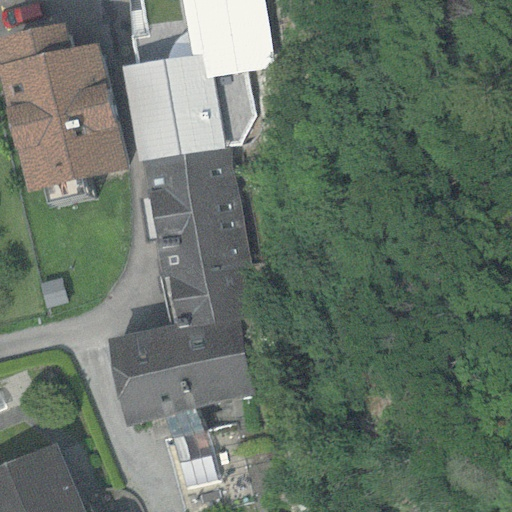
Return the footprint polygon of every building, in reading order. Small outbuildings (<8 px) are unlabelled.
[(126,34),(145,158),(231,145),(219,69),(261,62),(251,0),(186,0),(190,23),(144,31),(126,34)] [(139,0),(144,31),(190,23),(186,0),(139,0)] [(0,29),(0,60),(64,47),(58,17),(0,29)] [(64,47),(0,60),(0,100),(19,187),(118,165),(90,41),(64,47)] [(250,264),(231,145),(145,158),(161,273),(250,264)] [(65,304),(61,280),(40,284),(44,308),(65,304)] [(235,316),(107,343),(121,421),(252,396),(235,316)] [(235,423),(164,441),(182,511),(216,511),(255,502),(235,423)] [(82,511),(56,448),(0,471),(0,511),(82,511)]
